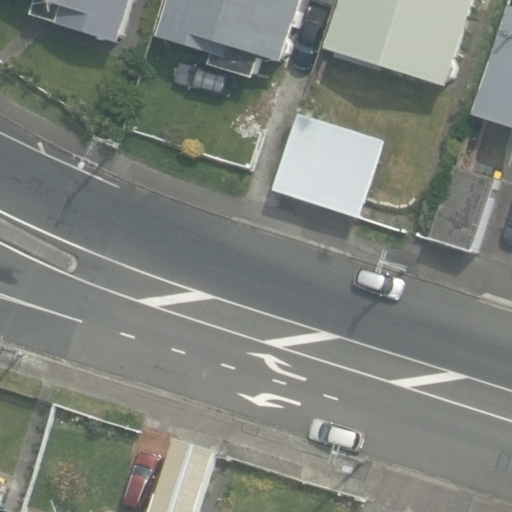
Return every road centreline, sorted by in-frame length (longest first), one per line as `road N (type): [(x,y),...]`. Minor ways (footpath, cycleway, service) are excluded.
road 1 (residential): [(511,396),(218,303)]
road 2 (residential): [(0,169),(94,215),(218,303)]
road 3 (residential): [(218,303),(58,312),(0,294)]
